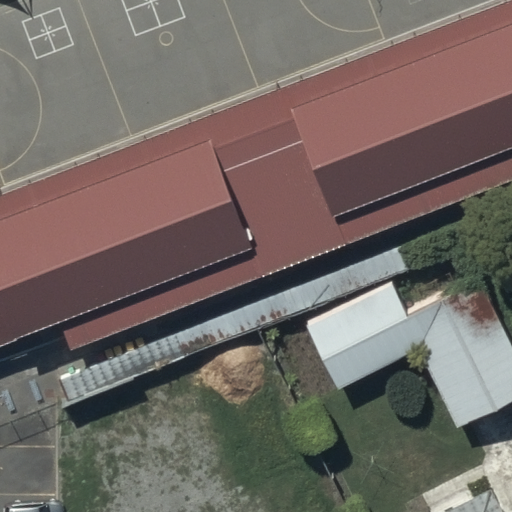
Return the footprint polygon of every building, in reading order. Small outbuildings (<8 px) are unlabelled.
[(511,15),(289,99),(327,199),(511,130),(511,15)] [(0,206),(0,310),(5,324),(244,236),(204,131),(0,206)] [(338,386),(417,347),(456,425),(511,397),(511,342),(476,271),(408,304),(393,275),(304,319),(338,386)] [(0,346),(11,342),(0,311),(0,346)] [(503,511),(490,484),(431,511),(503,511)]
